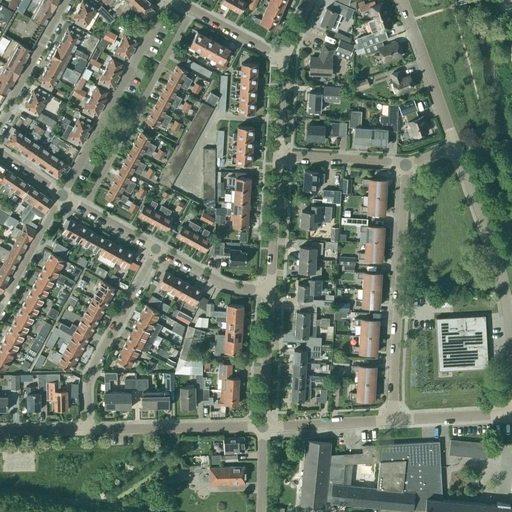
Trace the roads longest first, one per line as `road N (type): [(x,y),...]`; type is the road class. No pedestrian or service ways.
road 1 (residential): [(392,420),(404,162)]
road 2 (residential): [(83,211),(191,9)]
road 3 (residential): [(511,363),(496,255),(454,146)]
road 4 (residential): [(164,0),(62,196)]
road 5 (residential): [(154,248),(90,372),(88,430)]
road 6 (residential): [(262,427),(88,430)]
road 7 (residential): [(454,146),(401,0)]
road 8 (residential): [(0,123),(66,0)]
road 9 (unclassified): [(262,427),(269,289)]
road 10 (unclassified): [(269,289),(277,154)]
road 11 (unclassified): [(262,427),(392,420)]
road 12 (residential): [(0,309),(62,196)]
road 13 (residential): [(277,154),(404,162)]
road 14 (residential): [(269,289),(228,287),(154,248)]
road 15 (unclassified): [(392,420),(511,413)]
